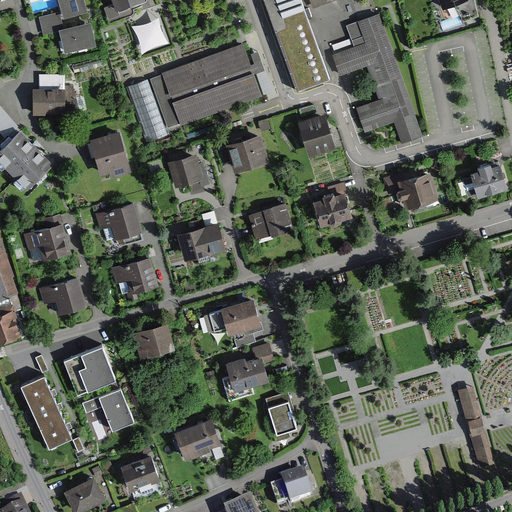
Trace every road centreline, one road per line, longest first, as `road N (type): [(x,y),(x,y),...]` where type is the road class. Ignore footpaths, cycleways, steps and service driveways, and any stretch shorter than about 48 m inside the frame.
road 1 (residential): [(272,275),(0,356)]
road 2 (residential): [(511,207),(272,275)]
road 3 (residential): [(272,275),(318,438)]
road 4 (residential): [(177,511),(270,470),(318,438)]
road 5 (residential): [(48,146),(23,103),(31,58),(18,0)]
road 6 (residential): [(0,402),(52,511)]
